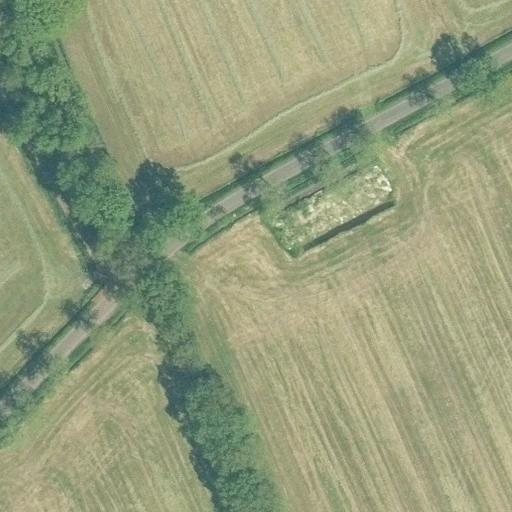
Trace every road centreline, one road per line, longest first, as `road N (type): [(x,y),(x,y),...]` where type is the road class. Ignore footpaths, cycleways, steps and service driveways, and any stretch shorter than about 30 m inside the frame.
road 1 (unclassified): [(0,413),(136,274),(208,218),(511,47)]
road 2 (track): [(112,298),(0,86)]
